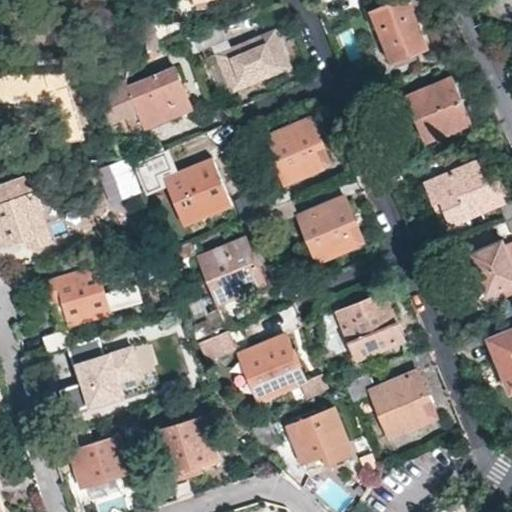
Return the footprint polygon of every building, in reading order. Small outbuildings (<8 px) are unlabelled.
[(425,0),(396,0),(371,10),(382,40),(391,63),(427,48),(413,16),(419,13),(422,22),(433,18),(425,0)] [(146,53),(158,48),(153,21),(142,24),(146,53)] [(192,33),(199,49),(224,39),(219,22),(218,21),(192,33)] [(243,80),(245,85),(290,66),(284,53),(274,29),(221,52),(215,55),(228,86),(243,80)] [(95,48),(83,52),(87,65),(99,61),(95,48)] [(192,109),(176,67),(128,88),(125,80),(108,87),(102,75),(92,79),(97,92),(109,116),(122,112),(131,133),(162,120),(192,109)] [(425,142),(471,122),(462,101),(451,76),(411,93),(417,105),(420,113),(414,116),(425,142)] [(414,116),(420,113),(417,105),(411,93),(405,96),(414,116)] [(269,135),(265,137),(285,182),(320,167),(315,155),(312,148),(321,144),(310,118),(298,123),(269,135)] [(320,167),(329,163),(325,152),(321,144),(312,148),(315,155),(320,167)] [(171,167),(165,154),(135,166),(146,192),(160,186),(155,174),(171,167)] [(170,175),(165,178),(185,224),(229,206),(231,204),(211,158),(201,162),(170,175)] [(444,208),(449,221),(502,199),(485,158),(425,183),(433,202),(436,200),(440,199),(444,208)] [(290,199),(285,186),(259,196),(265,210),(290,199)] [(0,202),(0,243),(1,245),(28,237),(32,246),(42,243),(49,240),(38,210),(32,192),(11,199),(0,202)] [(344,196),(298,215),(318,261),(363,242),(358,228),(344,196)] [(265,210),(271,223),(296,213),(290,199),(265,210)] [(436,200),(433,202),(436,211),(444,208),(440,199),(436,200)] [(511,200),(500,206),(505,219),(511,216),(511,200)] [(199,257),(219,303),(258,286),(264,284),(258,270),(245,237),(199,257)] [(501,240),(469,253),(487,295),(502,289),(507,287),(511,284),(511,241),(504,245),(501,240)] [(52,300),(62,298),(68,321),(70,325),(110,312),(95,267),(52,280),(46,281),(52,300)] [(109,306),(139,302),(136,284),(107,287),(109,306)] [(502,289),(505,295),(511,292),(511,284),(507,287),(502,289)] [(390,325),(396,322),(384,292),(377,296),(387,318),(390,325)] [(377,296),(338,312),(358,358),(403,338),(396,322),(390,325),(387,318),(377,296)] [(59,324),(68,321),(62,298),(52,300),(59,324)] [(149,320),(145,304),(119,312),(124,328),(149,320)] [(188,321),(196,337),(225,325),(218,308),(188,321)] [(128,344),(139,340),(154,335),(149,320),(124,328),(128,344)] [(41,334),(45,351),(69,345),(65,329),(41,334)] [(511,330),(494,338),(490,339),(510,390),(511,389),(511,330)] [(235,348),(228,331),(198,343),(205,361),(235,348)] [(285,335),(240,354),(259,399),(304,380),(299,368),(288,343),(285,335)] [(79,385),(88,382),(91,391),(95,406),(132,395),(135,393),(121,349),(73,363),(79,385)] [(427,420),(419,402),(424,401),(428,399),(417,370),(382,385),(371,390),(390,436),(415,426),(427,420)] [(373,385),(368,372),(344,382),(352,400),(366,395),(364,389),(373,385)] [(91,391),(88,382),(79,385),(82,393),(91,391)] [(424,401),(419,402),(427,420),(436,417),(428,399),(424,401)] [(297,421),(287,425),(306,470),(315,467),(352,452),(333,406),(297,421)] [(130,415),(118,419),(123,436),(135,432),(130,415)] [(169,479),(195,471),(193,463),(213,456),(202,418),(154,432),(169,479)] [(282,443),(277,435),(269,419),(252,428),(267,452),(282,443)] [(130,471),(118,435),(89,442),(86,428),(66,434),(82,485),(130,471)]
